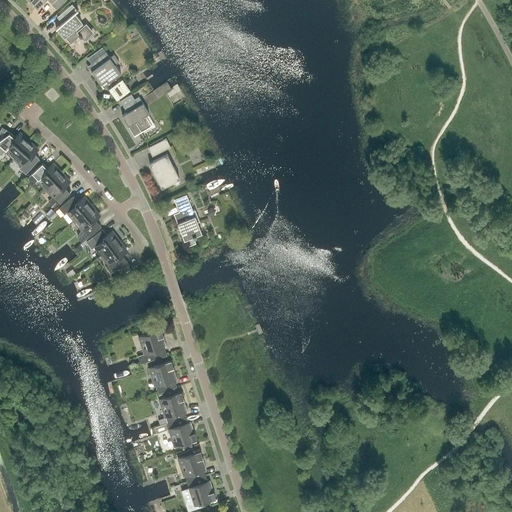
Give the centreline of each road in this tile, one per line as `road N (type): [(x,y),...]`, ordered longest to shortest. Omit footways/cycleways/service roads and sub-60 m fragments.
road 1 (unclassified): [(246,511),(169,273)]
road 2 (unclassified): [(0,6),(77,93),(140,198)]
road 3 (unclassified): [(22,113),(117,211)]
